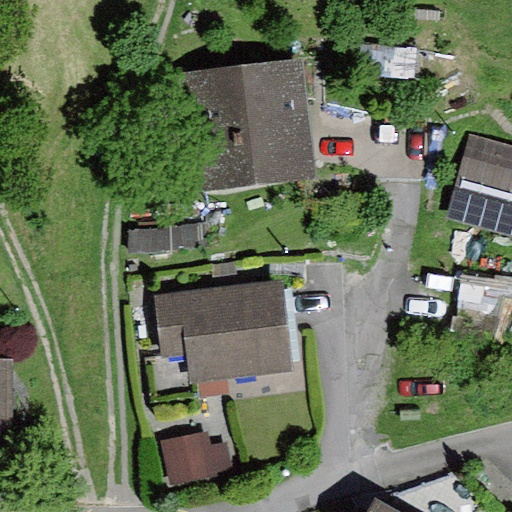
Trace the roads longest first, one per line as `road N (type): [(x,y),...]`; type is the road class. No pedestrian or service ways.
road 1 (track): [(117,511),(109,245),(163,0)]
road 2 (unknown): [(256,511),(334,480),(511,437)]
